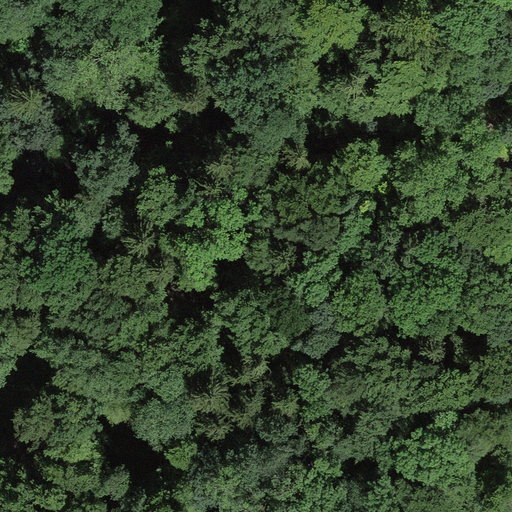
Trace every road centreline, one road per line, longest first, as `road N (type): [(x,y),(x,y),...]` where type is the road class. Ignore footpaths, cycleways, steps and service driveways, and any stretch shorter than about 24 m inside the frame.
road 1 (track): [(511,217),(498,153),(471,110),(427,73),(267,0)]
road 2 (track): [(0,455),(83,419),(137,373),(223,226)]
road 3 (track): [(427,73),(326,127),(223,226)]
road 4 (track): [(223,226),(239,96),(235,35),(220,0)]
